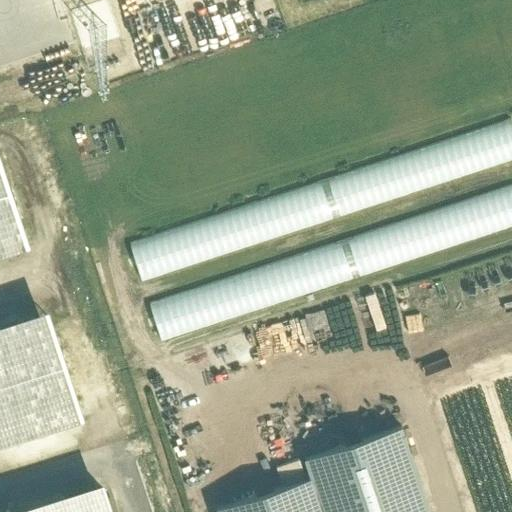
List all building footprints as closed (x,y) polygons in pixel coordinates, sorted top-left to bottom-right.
[(511,126),(124,231),(135,270),(511,167),(511,126)] [(511,187),(145,294),(157,333),(511,229),(511,187)] [(432,511),(402,421),(308,453),(327,511),(432,511)] [(274,463),(279,479),(304,472),(299,456),(274,463)] [(324,511),(311,472),(217,504),(219,511),(324,511)] [(114,511),(103,476),(0,509),(0,511),(114,511)]
